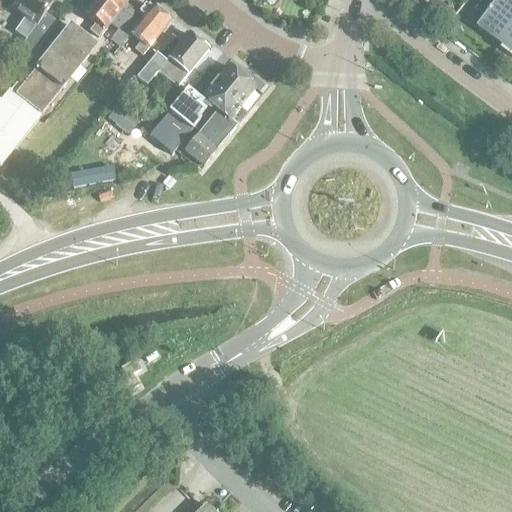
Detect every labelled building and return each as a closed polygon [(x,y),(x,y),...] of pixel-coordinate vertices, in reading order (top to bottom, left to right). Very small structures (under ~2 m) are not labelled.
[(17,0),(10,11),(35,28),(21,48),(34,57),(58,23),(46,15),(54,2),(51,0),(17,0)] [(116,31),(132,11),(127,6),(119,0),(95,0),(83,15),(95,24),(89,32),(98,39),(104,31),(106,32),(111,26),(116,31)] [(456,15),(436,0),(435,0),(428,11),(448,26),(456,15)] [(479,29),(504,48),(511,37),(511,0),(486,0),(483,4),(493,11),(479,29)] [(143,19),(132,11),(116,31),(117,31),(109,41),(119,49),(130,36),(140,44),(134,51),(142,58),(170,23),(161,16),(161,13),(155,8),(153,9),(151,8),(143,19)] [(70,25),(21,88),(16,95),(43,115),(98,47),(70,25)] [(177,89),(187,77),(209,51),(206,49),(208,46),(200,39),(197,42),(188,35),(180,44),(170,37),(136,79),(147,87),(158,73),(177,89)] [(216,112),(200,132),(210,141),(208,144),(217,151),(238,126),(231,121),(256,91),(228,67),(201,100),(205,103),(204,105),(210,109),(209,111),(210,111),(212,109),(216,112)] [(0,101),(0,168),(43,115),(16,95),(21,88),(16,84),(10,91),(9,91),(0,102),(0,101)] [(199,119),(208,109),(209,111),(210,109),(204,105),(203,104),(187,91),(169,113),(169,114),(155,131),(169,142),(182,124),(192,132),(200,121),(200,120),(199,119)] [(200,132),(183,153),(203,168),(217,151),(208,144),(210,141),(200,132)] [(112,168),(69,176),(72,190),(114,182),(112,168)] [(120,369),(126,380),(141,371),(135,361),(120,369)] [(133,376),(123,382),(114,387),(115,388),(117,392),(120,397),(138,386),(134,379),(133,376)]
